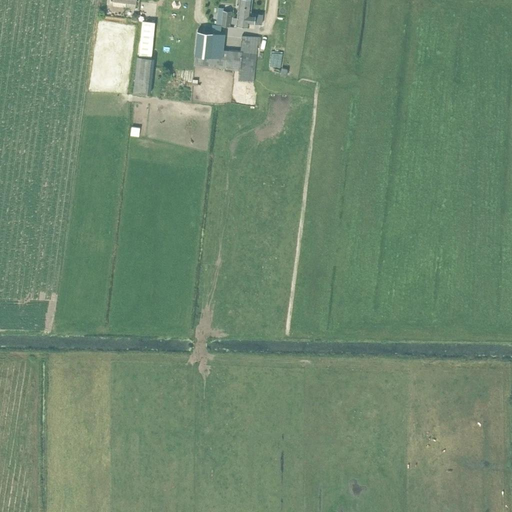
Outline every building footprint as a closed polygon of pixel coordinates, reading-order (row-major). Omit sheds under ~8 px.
[(117,0),(127,1),(126,8),(135,9),(135,0),(117,0)] [(238,17),(237,24),(249,26),(249,23),(254,23),(262,24),(262,14),(255,13),(250,13),(251,8),(251,0),(239,0),(239,7),(238,17)] [(218,8),(216,24),(230,26),(231,11),(223,10),(223,9),(218,8)] [(142,20),(139,56),(151,57),(155,22),(142,20)] [(197,40),(194,65),(238,70),(237,79),(253,81),(254,71),(258,37),(243,35),(241,51),(229,50),(223,49),(223,43),(224,33),(198,31),(197,40)] [(283,41),(273,41),(273,66),(282,66),(283,41)]
